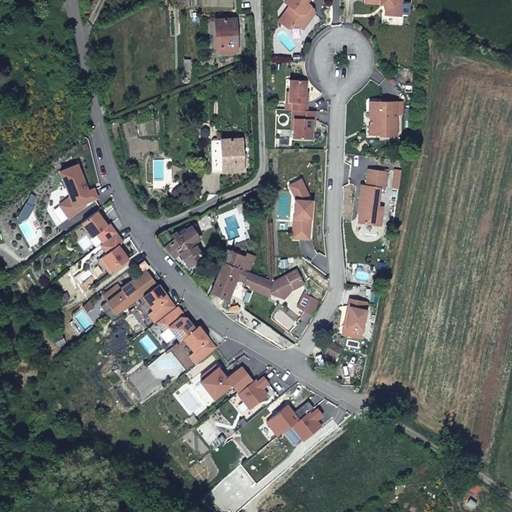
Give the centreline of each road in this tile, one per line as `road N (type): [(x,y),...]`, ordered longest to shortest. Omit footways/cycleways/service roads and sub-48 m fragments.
road 1 (residential): [(338,60),(329,228),(334,289),(289,358)]
road 2 (residential): [(254,0),(260,177),(136,228)]
road 3 (residential): [(289,358),(511,492)]
road 4 (residential): [(72,0),(136,228)]
road 5 (residential): [(136,228),(182,284),(289,358)]
